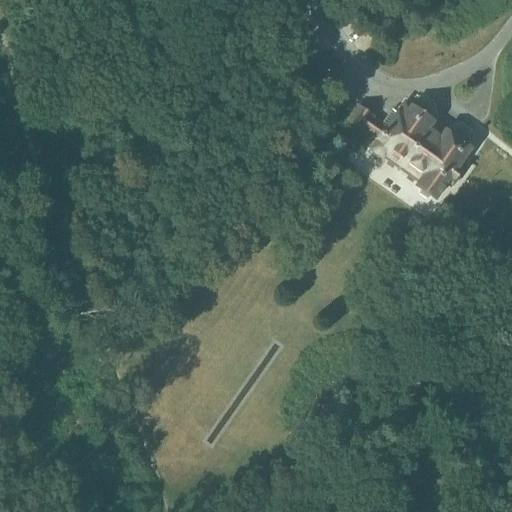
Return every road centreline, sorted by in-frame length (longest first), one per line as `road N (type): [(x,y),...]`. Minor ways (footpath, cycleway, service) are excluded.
road 1 (track): [(0,50),(32,201),(104,374)]
road 2 (unclassified): [(511,27),(471,68),(392,87),(376,80),(305,0)]
